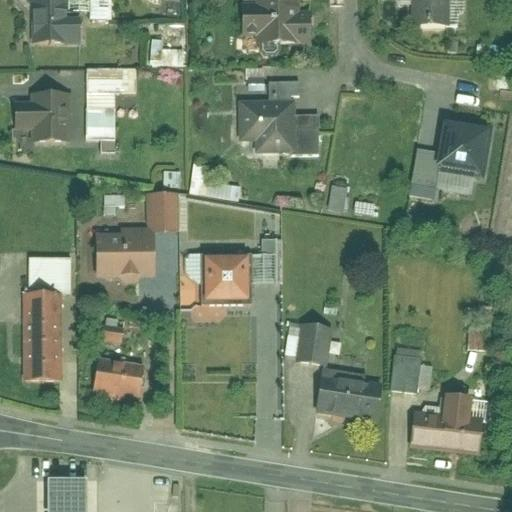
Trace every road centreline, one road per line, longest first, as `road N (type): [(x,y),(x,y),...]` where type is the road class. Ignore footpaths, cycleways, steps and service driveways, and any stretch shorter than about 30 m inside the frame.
road 1 (tertiary): [(0,433),(511,511)]
road 2 (residential): [(349,0),(349,27),(371,58),(480,96)]
